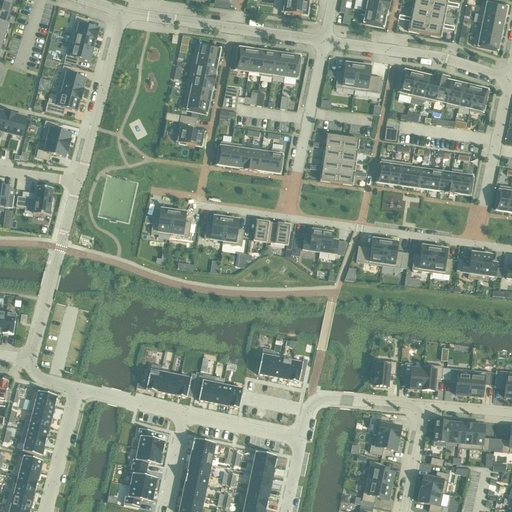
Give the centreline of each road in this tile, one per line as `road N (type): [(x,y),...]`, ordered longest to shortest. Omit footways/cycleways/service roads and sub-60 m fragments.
road 1 (residential): [(286,218),(474,244)]
road 2 (residential): [(324,42),(446,59),(508,79)]
road 3 (residential): [(286,218),(324,42)]
road 4 (residential): [(78,180),(123,11)]
road 5 (residential): [(199,197),(233,28)]
road 6 (residential): [(508,79),(474,244)]
road 7 (residential): [(301,439),(310,396),(424,407)]
road 8 (residential): [(47,511),(78,390)]
road 9 (residential): [(47,300),(78,180)]
